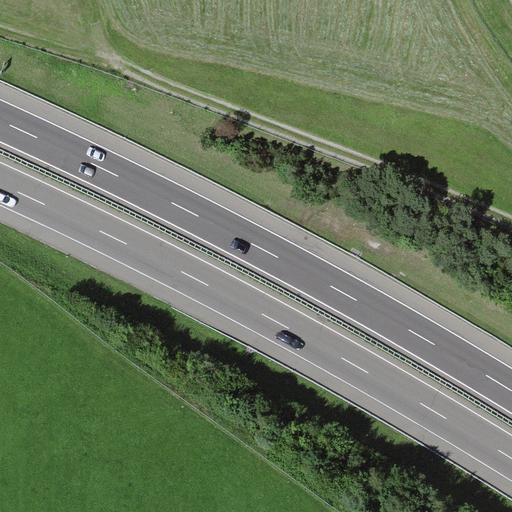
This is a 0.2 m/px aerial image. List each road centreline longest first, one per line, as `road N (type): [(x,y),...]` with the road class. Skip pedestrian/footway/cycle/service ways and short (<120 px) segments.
road 1 (motorway): [(0,185),(281,324),(511,460)]
road 2 (motorway): [(511,390),(295,266),(0,120)]
road 3 (track): [(118,66),(511,225)]
